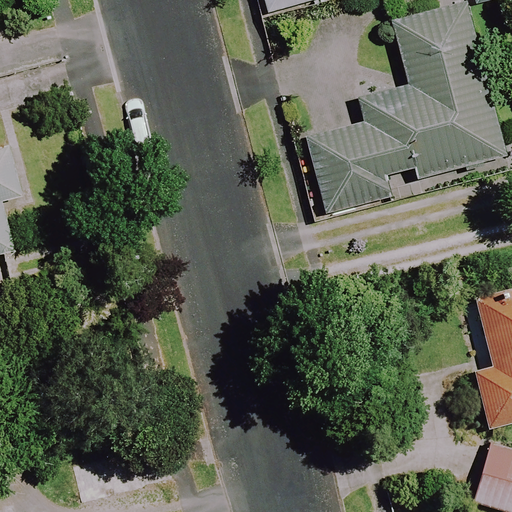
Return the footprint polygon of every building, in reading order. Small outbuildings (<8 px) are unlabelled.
[(318,0),(259,0),(264,16),(318,0)] [(391,27),(407,89),(302,117),(327,214),(506,167),(464,8),(391,27)] [(0,154),(0,260),(11,259),(1,201),(17,198),(8,153),(0,154)] [(511,275),(508,277),(511,286),(465,300),(486,369),(468,375),(487,436),(511,428),(511,275)] [(511,511),(511,453),(484,447),(469,506),(493,511),(511,511)]
